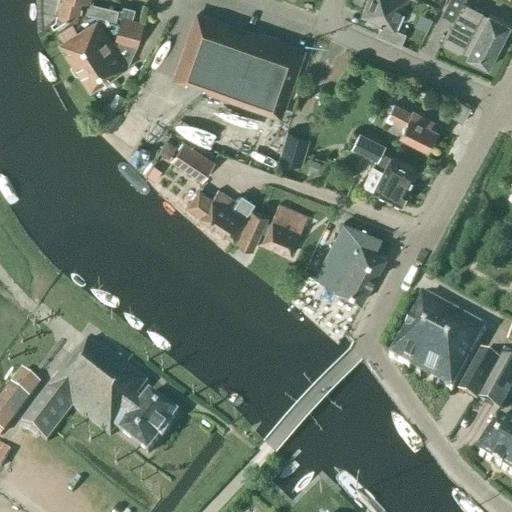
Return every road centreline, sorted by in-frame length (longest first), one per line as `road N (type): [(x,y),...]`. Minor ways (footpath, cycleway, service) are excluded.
road 1 (unclassified): [(211,511),(366,344)]
road 2 (unclassified): [(511,511),(450,460),(366,344)]
road 3 (unclassified): [(430,230),(227,164)]
road 4 (residential): [(500,105),(327,29)]
road 5 (unclassified): [(430,230),(500,105)]
road 6 (unclassified): [(366,344),(430,230)]
